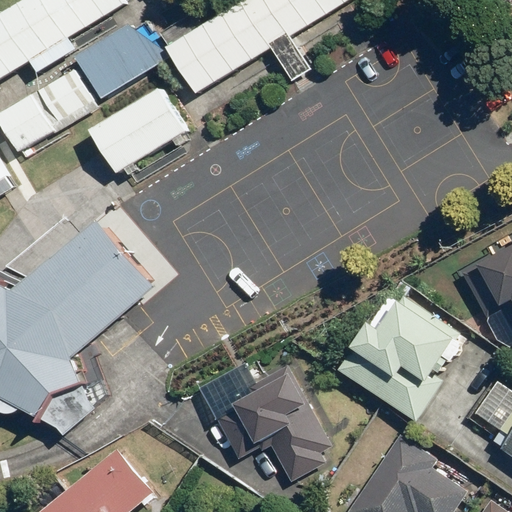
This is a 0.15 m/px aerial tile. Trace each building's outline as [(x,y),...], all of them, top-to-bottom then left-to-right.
[(126,0),(33,0),(0,20),(0,83),(36,62),(43,73),(82,50),(74,38),(130,4),(126,0)] [(252,0),(175,48),(203,93),(258,59),(265,71),(304,47),(298,36),(332,15),(337,23),(357,11),(351,2),(355,0),(252,0)] [(134,24),(81,56),(107,99),(178,58),(134,24)] [(38,97),(4,116),(24,151),(59,131),(60,132),(103,107),(81,69),(37,95),(38,97)] [(167,89),(98,130),(123,173),(192,132),(167,89)] [(0,155),(0,185),(13,178),(0,155)] [(0,272),(0,397),(46,423),(95,385),(87,355),(127,318),(162,285),(104,221),(21,290),(0,273),(0,272)] [(511,305),(511,249),(469,272),(491,316),(511,305)] [(344,370),(422,421),(450,379),(441,373),(468,332),(410,295),(404,303),(393,296),(344,370)] [(259,395),(221,416),(245,459),(275,443),(296,482),(330,463),(325,453),(338,446),(293,364),(253,385),(259,395)] [(498,442),(511,450),(511,386),(503,381),(482,413),(507,429),(498,442)] [(405,434),(353,511),(458,511),(473,491),(437,467),(442,458),(405,434)] [(123,448),(45,511),(135,511),(159,492),(123,448)] [(511,511),(495,500),(486,511),(511,511)]
